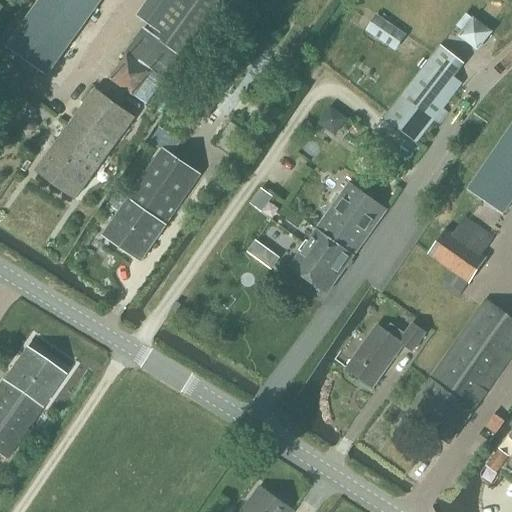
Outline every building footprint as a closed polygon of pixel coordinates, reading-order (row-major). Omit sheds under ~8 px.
[(40,0),(6,47),(48,77),(103,0),(40,0)] [(145,29),(129,53),(167,79),(222,0),(181,0),(180,2),(177,0),(149,0),(137,17),(152,27),(149,32),(145,29)] [(395,48),(406,31),(376,12),(365,29),(395,48)] [(441,45),(428,62),(401,96),(433,121),(459,86),(453,81),(466,64),(441,45)] [(129,56),(112,80),(135,95),(149,105),(165,81),(151,71),(129,56)] [(96,89),(37,171),(77,199),(136,118),(96,89)] [(383,119),(415,143),(433,121),(401,96),(383,119)] [(329,104),(315,124),(336,138),(349,118),(329,104)] [(511,122),(466,192),(504,217),(511,204),(511,122)] [(130,201),(142,209),(145,205),(169,222),(200,177),(164,151),(130,201)] [(387,211),(350,185),(322,224),(358,251),(387,211)] [(109,206),(120,213),(104,235),(142,261),(169,222),(145,205),(142,209),(130,201),(129,202),(117,194),(109,206)] [(429,254),(452,271),(442,285),(459,297),(486,258),(481,254),(493,237),(465,218),(453,235),(446,230),(429,254)] [(322,224),(291,267),(327,294),(358,251),(322,224)] [(451,443),(511,355),(511,319),(487,302),(409,413),(451,443)] [(387,333),(378,327),(348,370),(373,388),(403,345),(414,352),(426,334),(413,325),(405,335),(392,326),(387,333)] [(4,379),(5,380),(0,387),(0,455),(5,459),(65,376),(25,349),(4,379)] [(505,423),(492,414),(478,434),(491,443),(505,423)] [(495,457),(486,469),(496,476),(505,464),(495,457)] [(294,511),(295,511),(261,486),(242,511),(294,511)]
